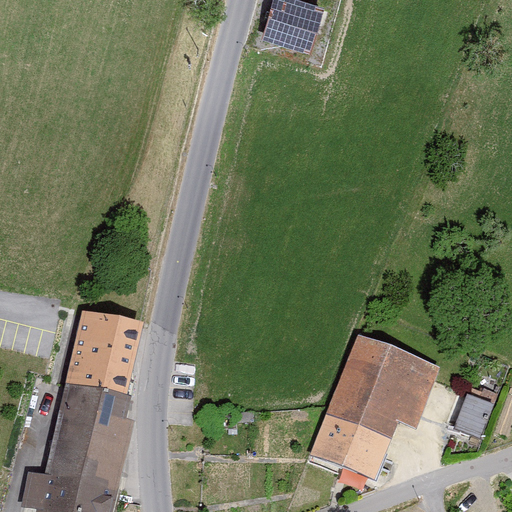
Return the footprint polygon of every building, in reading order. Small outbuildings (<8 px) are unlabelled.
[(328,9),(293,0),(279,0),(270,39),(317,51),(328,9)] [(149,334),(72,318),(58,385),(70,387),(49,484),(126,500),(141,429),(129,426),(149,334)] [(337,406),(331,421),(393,447),(401,427),(417,434),(437,387),(442,376),(364,343),(337,406)] [(496,411),(465,401),(455,433),(485,443),(496,411)] [(393,447),(331,421),(314,461),(376,487),(393,447)] [(123,511),(126,500),(49,484),(34,480),(26,511),(123,511)]
